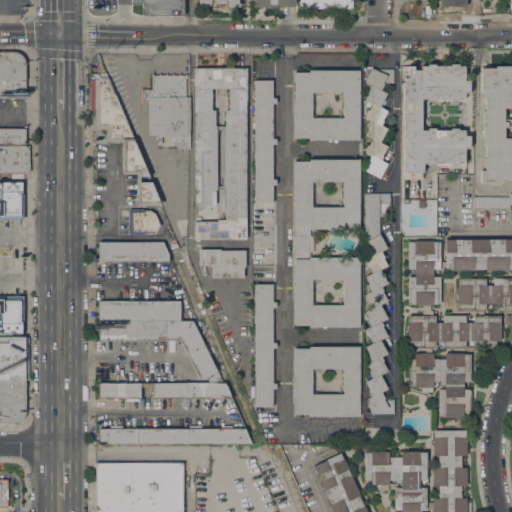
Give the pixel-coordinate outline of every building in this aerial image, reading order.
[(183,0),(184,15),(142,15),(142,0),(183,0)] [(241,0),(241,5),(240,5),(240,7),(233,7),(233,9),(228,9),(228,6),(226,6),(226,3),(221,3),(221,5),(215,5),(215,1),(211,1),(211,6),(200,6),(200,3),(199,3),(199,0),(241,0)] [(299,0),(352,0),(352,8),(300,8),(299,0)] [(25,66),(25,97),(0,97),(0,50),(11,50),(15,50),(18,51),(20,52),(22,54),(24,56),(26,58),(27,63),(27,66),(25,66)] [(403,82),(404,82),(404,78),(407,78),(407,66),(413,66),(413,70),(421,70),(421,66),(427,66),(427,64),(435,64),(435,66),(450,66),(450,64),(458,64),(458,66),(464,66),(464,80),(469,80),(469,93),(464,93),(464,99),(458,99),(458,101),(450,101),(450,98),(435,98),(435,101),(427,101),(427,99),(421,99),(421,130),(427,130),(427,128),(435,128),(435,130),(450,130),(450,128),(458,128),(458,130),(464,130),(464,135),(469,135),(469,148),(464,148),(464,163),(458,163),(458,165),(450,165),(450,163),(435,163),(435,165),(427,165),(427,163),(423,163),(423,179),(403,179),(403,82)] [(480,182),(480,170),(484,170),(484,167),(482,167),(482,158),(484,158),(485,145),(482,145),(482,111),(484,111),(485,98),(482,98),(482,68),(494,68),(494,66),(511,66),(511,179),(502,179),(502,182),(480,182)] [(194,88),(193,88),(193,67),(247,67),(247,86),(246,86),(246,239),(194,239),(194,221),(217,221),(217,219),(225,219),(225,190),(223,190),(223,126),(225,126),(225,110),(228,110),(228,88),(211,88),(211,110),(215,110),(215,125),(217,125),(217,190),(215,190),(215,205),(194,205),(194,88)] [(381,90),(387,93),(380,107),(387,111),(382,120),(383,121),(381,125),(387,128),(380,142),(387,146),(382,156),(383,156),(381,161),(387,164),(379,178),(365,170),(369,163),(367,162),(370,156),(364,153),(365,151),(364,150),(367,145),(368,146),(372,139),(364,135),(368,128),(367,127),(370,121),(363,117),(367,109),(368,110),(372,104),(364,100),(368,93),(367,92),(370,86),(364,82),(366,80),(365,79),(365,69),(370,69),(371,68),(373,69),(393,69),(393,83),(383,83),(381,90)] [(309,139),(309,138),(294,138),(294,72),(309,72),(309,70),(359,70),(359,139),(309,139)] [(148,135),(148,102),(141,102),(141,89),(152,89),(152,74),(153,74),(153,75),(159,75),(159,74),(160,74),(160,75),(165,75),(165,74),(167,74),(167,75),(172,75),(172,74),(173,74),(173,75),(179,75),(179,74),(180,74),(180,75),(185,75),(185,74),(187,74),(187,78),(186,78),(186,97),(189,97),(189,148),(176,148),(176,144),(175,144),(175,145),(169,145),(169,135),(162,135),(162,137),(161,137),(163,143),(157,145),(154,135),(148,135)] [(136,205),(136,195),(136,184),(137,174),(122,173),(122,143),(107,143),(107,128),(95,128),(94,80),(98,80),(108,78),(150,177),(140,177),(140,182),(151,181),(159,201),(162,205),(136,205)] [(255,202),(254,80),(272,80),(272,98),(276,98),(276,103),(272,103),(272,138),(276,138),(276,144),(272,144),(272,179),(276,179),(276,185),(272,185),(272,202),(255,202)] [(0,128),(25,128),(25,145),(0,145),(0,128)] [(0,145),(25,145),(30,145),(30,172),(0,172),(0,145)] [(310,327),(310,325),(294,325),(294,251),(292,251),(292,235),(294,235),(294,161),(309,161),(309,159),(359,159),(359,229),(309,229),(309,235),(313,235),(313,250),(310,250),(310,257),(359,257),(359,327),(310,327)] [(0,182),(21,182),(21,194),(23,194),(23,219),(0,219),(0,296),(23,296),(24,321),(22,321),(22,333),(0,333),(0,182)] [(387,248),(381,251),(384,257),(383,258),(387,266),(380,269),(387,283),(381,286),(383,291),(382,291),(387,301),(380,305),(387,318),(381,322),(383,326),(382,326),(387,336),(380,340),(387,353),(381,357),(383,361),(382,362),(387,371),(380,375),(387,389),(381,392),(385,398),(383,399),(384,400),(393,399),(394,413),(374,414),(372,415),(371,414),(366,414),(366,403),(364,400),(371,396),(367,390),(369,389),(365,382),(372,378),(369,372),(367,373),(363,365),(371,361),(367,355),(368,354),(365,347),(372,343),(369,336),(367,337),(364,332),(366,331),(365,329),(369,327),(366,321),(368,319),(365,312),(372,308),(369,301),(367,302),(364,297),(366,296),(364,294),(370,291),(367,285),(369,284),(365,276),(372,273),(369,268),(366,268),(365,264),(364,262),(366,261),(364,259),(370,256),(367,250),(369,249),(365,242),(364,193),(389,193),(390,213),(384,214),(384,218),(382,218),(382,221),(380,221),(380,224),(379,224),(379,234),(387,248)] [(473,208),(473,197),(508,197),(508,193),(511,193),(511,205),(509,205),(509,208),(473,208)] [(158,227),(154,233),(144,233),(144,234),(128,234),(128,221),(128,211),(128,209),(145,209),(145,210),(150,210),(151,211),(155,214),(159,225),(158,227)] [(415,242),(415,240),(433,240),(433,241),(440,241),(440,243),(441,243),(441,247),(439,247),(439,257),(441,257),(441,260),(439,260),(439,261),(445,261),(445,252),(446,252),(446,239),(511,239),(511,269),(508,269),(508,270),(485,271),(485,269),(474,269),(474,270),(451,270),(445,270),(445,268),(440,268),(440,269),(433,269),(433,277),(440,277),(440,304),(433,304),(433,305),(430,305),(430,310),(432,310),(432,316),(435,316),(435,322),(442,322),(442,316),(465,315),(465,322),(473,322),(473,316),(500,315),(500,341),(495,341),(495,348),(473,348),(473,341),(465,341),(465,348),(442,348),(442,341),(435,341),(435,348),(431,348),(431,353),(433,353),(433,359),(445,359),(445,353),(463,353),(463,354),(470,354),(470,381),(463,381),(463,389),(470,389),(470,412),(463,412),(463,418),(445,418),(445,416),(438,416),(438,389),(445,389),(445,381),(433,382),(433,387),(432,387),(432,392),(422,392),(422,387),(415,387),(415,386),(408,386),(408,354),(415,354),(415,353),(425,353),(425,348),(408,348),(408,315),(422,315),(422,305),(415,305),(415,304),(408,304),(408,277),(414,277),(414,269),(407,269),(407,242),(415,242)] [(168,261),(98,261),(98,243),(163,243),(168,255),(168,261)] [(245,250),(245,267),(243,267),(244,278),(211,278),(211,265),(198,266),(198,249),(220,249),(220,250),(245,250)] [(458,311),(458,304),(457,304),(457,285),(458,285),(458,278),(485,278),(485,285),(493,285),(493,278),(511,278),(511,311),(493,311),(493,304),(485,304),(485,311),(458,311)] [(254,284),(272,284),(272,302),(276,302),(276,308),(272,308),(272,343),(276,343),(276,348),(272,348),(272,383),(276,383),(276,389),(272,389),(272,407),(254,407),(254,284)] [(98,322),(98,300),(180,300),(180,320),(192,320),(193,322),(98,322)] [(217,372),(202,379),(199,379),(180,341),(98,341),(98,322),(193,322),(217,372)] [(0,338),(28,338),(28,380),(25,380),(0,380),(0,338)] [(309,414),(295,414),(294,348),(309,348),(309,347),(359,346),(360,416),(309,416),(309,414)] [(0,380),(25,380),(25,410),(24,416),(23,418),(21,420),(19,422),(16,422),(11,423),(0,423),(0,380)] [(225,382),(232,398),(153,399),(153,387),(140,387),(140,398),(99,398),(98,382),(225,382)] [(251,444),(98,444),(98,428),(245,428),(251,444)] [(333,511),(313,466),(340,453),(343,459),(344,459),(348,469),(348,470),(350,475),(351,474),(360,495),(359,496),(363,506),(364,506),(366,511),(432,511),(432,508),(426,508),(426,510),(419,510),(419,511),(401,511),(401,510),(394,510),(393,488),(401,487),(400,479),(389,480),(389,485),(388,485),(388,490),(378,490),(377,485),(370,485),(370,480),(364,480),(363,452),(388,452),(389,457),(401,457),(401,451),(419,451),(419,452),(425,452),(426,480),(419,480),(419,487),(426,487),(426,502),(432,502),(432,498),(438,498),(438,486),(432,486),(432,468),(438,468),(438,455),(433,455),(432,437),(433,437),(433,431),(465,430),(465,437),(466,437),(466,455),(461,456),(461,467),(466,467),(466,486),(460,486),(461,498),(466,498),(466,502),(471,502),(471,511),(333,511)] [(95,511),(95,462),(183,462),(183,511),(95,511)] [(0,479),(7,479),(7,481),(8,481),(8,488),(7,488),(7,490),(8,490),(8,496),(7,496),(7,498),(8,498),(8,506),(7,506),(7,508),(5,508),(5,509),(0,509),(0,479)]
